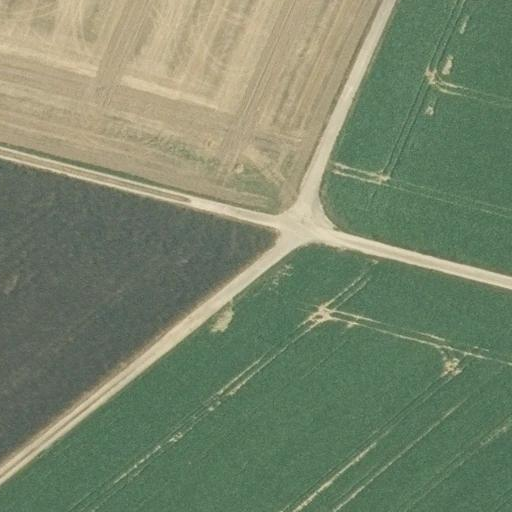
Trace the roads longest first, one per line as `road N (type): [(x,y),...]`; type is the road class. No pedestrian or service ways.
road 1 (track): [(511,297),(0,168)]
road 2 (track): [(0,505),(313,248)]
road 3 (track): [(391,0),(313,248)]
